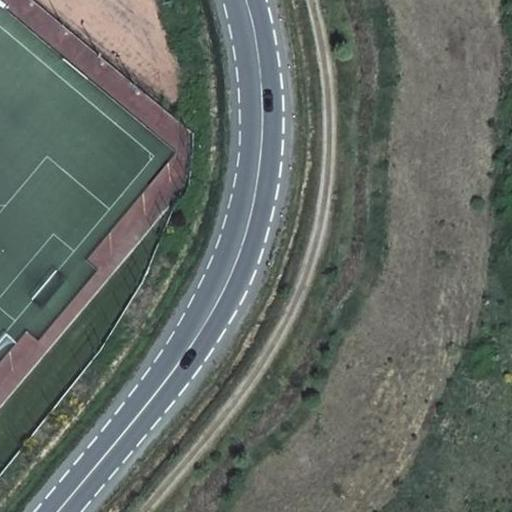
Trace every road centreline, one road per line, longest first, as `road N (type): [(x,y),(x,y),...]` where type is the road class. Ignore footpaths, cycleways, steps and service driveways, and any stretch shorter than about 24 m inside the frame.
road 1 (primary): [(247,0),(268,160),(251,243),(215,328),(164,406),(72,511)]
road 2 (track): [(146,511),(249,379),(306,275),(331,129),(311,0)]
road 3 (unknown): [(137,0),(149,27),(144,46),(130,50),(112,45),(61,0)]
